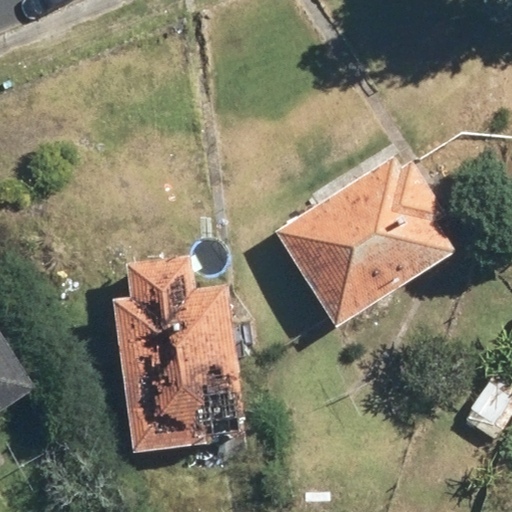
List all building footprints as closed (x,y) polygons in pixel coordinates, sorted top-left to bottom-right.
[(387,165),(264,240),(324,337),(447,261),(387,165)] [(181,264),(111,272),(116,309),(97,312),(120,463),(238,445),(215,295),(185,299),(181,264)] [(511,325),(494,347),(511,361),(511,325)] [(0,361),(0,411),(23,398),(0,361)] [(511,416),(511,399),(481,382),(451,436),(489,457),(511,416)]
